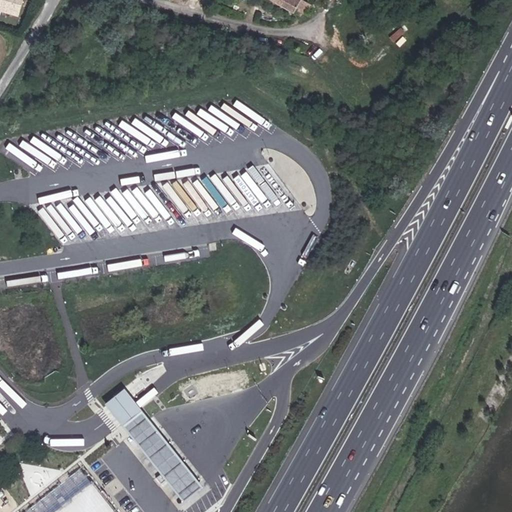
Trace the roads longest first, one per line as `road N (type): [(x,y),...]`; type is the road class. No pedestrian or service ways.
road 1 (motorway): [(511,76),(279,511)]
road 2 (motorway): [(326,504),(511,166)]
road 3 (motorway): [(511,75),(471,114),(335,325)]
road 4 (unclassified): [(139,0),(286,35)]
